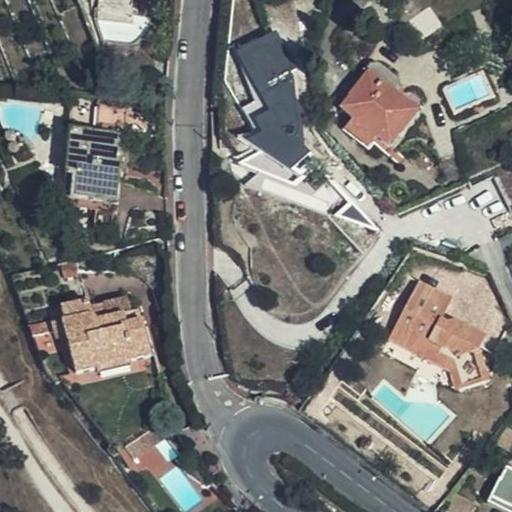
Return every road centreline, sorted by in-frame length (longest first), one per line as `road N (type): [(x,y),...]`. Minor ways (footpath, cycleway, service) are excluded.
road 1 (residential): [(246,435),(203,373),(187,252),(197,0)]
road 2 (tertiary): [(246,435),(282,427),(387,511)]
